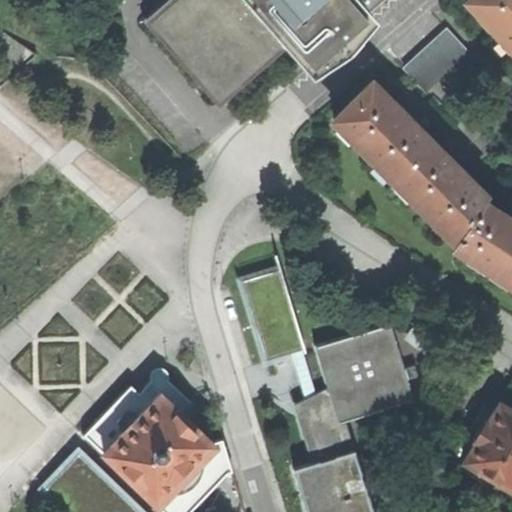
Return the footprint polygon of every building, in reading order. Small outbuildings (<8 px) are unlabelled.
[(172,0),(147,22),(219,100),(284,40),(299,57),(334,35),(363,1),(362,0),(172,0)] [(511,0),(467,0),(465,2),(511,51),(511,0)] [(425,49),(446,71),(467,51),(447,29),(425,49)] [(425,49),(404,69),(424,91),(446,71),(425,49)] [(483,201),(485,198),(370,84),(334,120),(338,124),(339,123),(354,137),(351,139),(375,162),(377,160),(391,175),(389,177),(395,183),(397,181),(411,195),(409,197),(432,220),(434,218),(448,233),(447,234),(455,242),(483,201)] [(511,220),(483,201),(455,242),(452,246),(467,256),(469,253),(511,281),(510,284),(511,284),(511,220)] [(279,268),(241,280),(266,359),(273,357),(275,363),(285,360),(283,355),(290,352),(306,401),(316,396),(302,349),(304,348),(279,268)] [(338,424),(339,424),(413,400),(406,379),(413,377),(410,366),(403,368),(389,322),(313,346),(328,391),(338,424)] [(150,380),(138,393),(130,384),(106,410),(83,434),(162,511),(190,511),(227,474),(232,473),(221,440),(212,442),(181,413),(191,403),(167,380),(168,376),(168,372),(166,370),(163,368),(160,366),(156,367),(153,369),(151,371),(150,375),(150,377),(150,380)] [(328,391),(316,396),(306,401),(300,404),(317,460),(347,450),(339,424),(338,424),(328,391)] [(489,487),(501,483),(511,490),(511,410),(499,402),(487,421),(478,416),(465,436),(475,442),(463,460),(476,469),(472,476),(489,487)] [(36,487),(60,511),(145,511),(77,445),(36,487)] [(372,511),(353,449),(347,450),(317,460),(292,467),(305,511),(372,511)]
